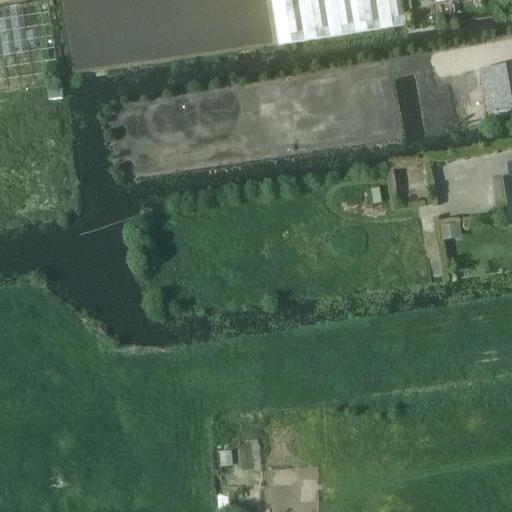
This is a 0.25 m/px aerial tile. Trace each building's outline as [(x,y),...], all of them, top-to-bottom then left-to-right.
[(271,0),(279,44),(406,25),(402,0),(271,0)] [(0,93),(59,85),(48,1),(0,8),(0,93)] [(456,124),(450,86),(476,82),(471,50),(445,54),(114,110),(124,175),(296,147),(297,148),(456,124)] [(497,111),(511,108),(511,63),(479,70),(483,91),(493,89),(497,111)] [(462,238),(460,224),(441,226),(443,240),(462,238)]
